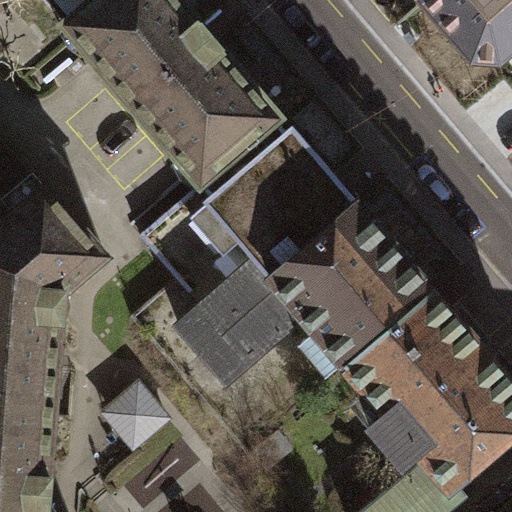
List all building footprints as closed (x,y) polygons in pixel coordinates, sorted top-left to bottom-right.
[(179,0),(88,0),(63,21),(201,180),(280,112),(210,35),(179,0)] [(511,0),(424,0),(476,62),(500,59),(511,48),(511,0)] [(303,313),(347,366),(433,290),(315,154),(280,112),(201,180),(212,193),(203,201),(253,258),(200,304),(177,323),(226,379),(303,313)] [(212,193),(201,180),(139,234),(200,304),(253,258),(203,201),(212,193)] [(0,395),(54,398),(65,290),(105,255),(46,187),(0,225),(0,395)] [(511,378),(473,335),(433,290),(347,366),(388,411),(370,427),(401,462),(419,446),(428,457),(454,485),(511,433),(511,378)] [(102,410),(133,449),(173,418),(142,379),(102,410)] [(50,511),(54,398),(0,395),(0,511),(50,511)] [(428,457),(365,511),(445,511),(463,496),(454,485),(428,457)]
